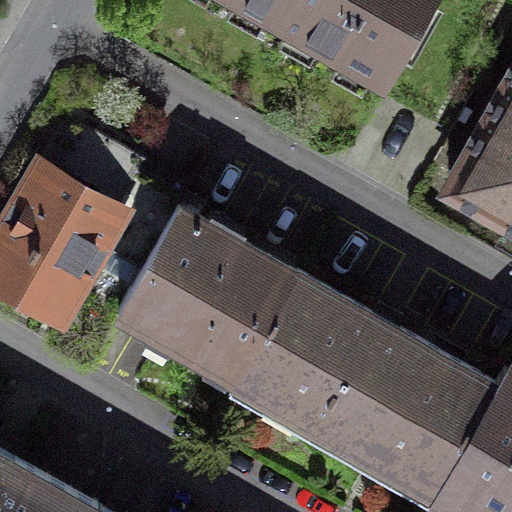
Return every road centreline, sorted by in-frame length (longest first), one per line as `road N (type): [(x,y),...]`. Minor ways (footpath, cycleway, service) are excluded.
road 1 (residential): [(57,22),(511,283)]
road 2 (residential): [(304,511),(0,338)]
